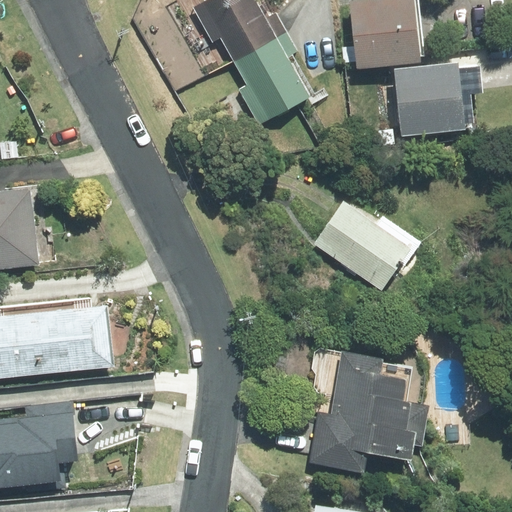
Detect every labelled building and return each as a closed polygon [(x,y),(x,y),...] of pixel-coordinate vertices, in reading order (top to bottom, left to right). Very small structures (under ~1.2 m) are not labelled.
[(234,59),(288,29),(276,9),(267,14),(258,0),(201,0),(193,5),(212,40),(220,36),(234,59)] [(418,0),(364,0),(352,1),(358,69),(425,62),(418,0)] [(288,29),(234,59),(246,82),(239,86),(260,123),(312,94),(288,54),(299,48),(288,29)] [(460,64),(396,70),(403,137),(467,130),(460,64)] [(0,137),(3,158),(47,154),(44,132),(0,137)] [(253,169),(252,183),(295,186),(296,173),(253,169)] [(0,260),(41,256),(32,177),(0,180),(0,260)] [(315,245),(384,292),(414,248),(345,201),(315,245)] [(0,371),(116,360),(109,296),(0,306),(0,371)] [(319,413),(310,464),(368,476),(370,460),(397,465),(398,459),(416,462),(418,447),(424,448),(432,407),(407,402),(411,382),(384,377),(387,361),(336,352),(328,390),(338,392),(334,415),(319,413)] [(97,472),(88,386),(38,391),(39,396),(11,398),(13,420),(1,422),(7,481),(97,472)]
